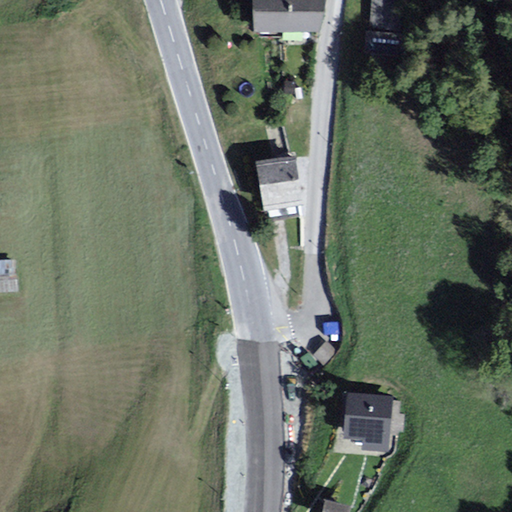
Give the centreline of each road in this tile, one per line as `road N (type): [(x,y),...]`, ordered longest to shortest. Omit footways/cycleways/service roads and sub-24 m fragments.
road 1 (secondary): [(160,0),(237,249),(265,431)]
road 2 (residential): [(265,431),(302,318),(336,0)]
